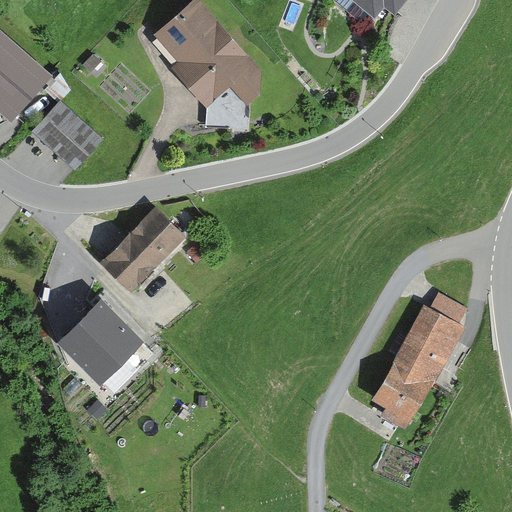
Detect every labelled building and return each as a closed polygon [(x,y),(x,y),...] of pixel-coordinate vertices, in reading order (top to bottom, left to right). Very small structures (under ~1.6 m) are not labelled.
[(200,0),(191,0),(157,32),(183,60),(174,69),(207,105),(256,60),(200,0)] [(347,0),(370,20),(382,6),(393,15),(406,0),(347,0)] [(0,126),(46,71),(0,33),(0,126)] [(103,135),(58,99),(30,134),(74,170),(103,135)] [(184,235),(153,205),(97,262),(127,292),(184,235)] [(146,339),(102,297),(59,342),(103,384),(146,339)] [(464,325),(424,303),(369,401),(409,423),(464,325)]
